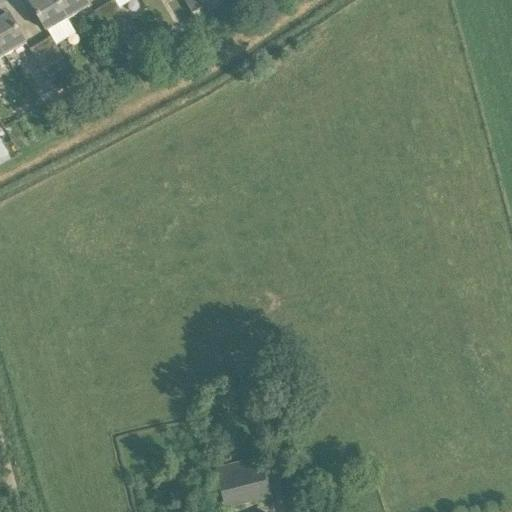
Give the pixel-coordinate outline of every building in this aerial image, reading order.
[(36,0),(30,4),(48,33),(69,21),(56,0),(36,0)] [(56,0),(69,21),(90,9),(85,0),(56,0)] [(183,0),(192,15),(192,14),(198,11),(203,8),(198,0),(183,0)] [(127,23),(115,1),(103,7),(116,29),(127,23)] [(105,35),(116,29),(103,7),(92,13),(105,35)] [(205,21),(198,11),(192,14),(198,25),(205,21)] [(0,47),(6,57),(27,45),(10,16),(0,21),(0,47)] [(133,33),(127,23),(120,27),(126,37),(133,33)] [(40,44),(53,67),(64,60),(51,38),(40,44)] [(29,50),(43,73),(53,67),(40,44),(29,50)] [(47,80),(58,74),(53,67),(43,73),(47,80)] [(0,164),(13,158),(0,131),(0,164)] [(209,405),(210,414),(235,408),(233,400),(209,405)] [(216,469),(226,510),(273,498),(263,458),(216,469)]
